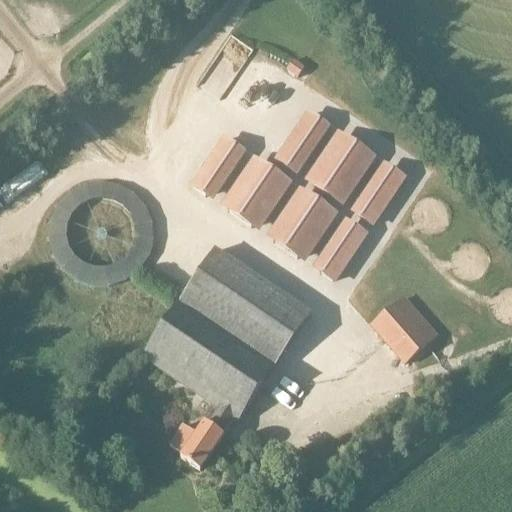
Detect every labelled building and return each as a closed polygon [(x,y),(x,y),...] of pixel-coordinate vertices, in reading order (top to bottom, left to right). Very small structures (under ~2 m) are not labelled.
[(277,164),(290,173),(322,125),(309,116),(277,164)] [(311,187),(335,204),(368,156),(343,139),(311,187)] [(192,189),(205,198),(238,150),(225,141),(192,189)] [(227,212),(251,229),(284,181),(259,165),(227,212)] [(357,218),(370,227),(402,179),(389,170),(357,218)] [(273,244),(297,260),(330,212),(305,196),(273,244)] [(216,217),(216,202),(164,203),(164,229),(180,229),(180,242),(174,242),(174,264),(194,264),(193,218),(216,217)] [(0,216),(0,230),(12,232),(11,237),(21,238),(25,213),(10,211),(9,218),(0,216)] [(319,275),(332,283),(364,236),(351,227),(319,275)] [(0,241),(0,273),(16,256),(0,241)] [(214,409),(203,425),(222,438),(233,422),(236,424),(310,317),(215,252),(142,360),(214,409)] [(402,301),(371,328),(404,366),(435,339),(402,301)] [(0,356),(0,375),(9,370),(0,356)] [(0,387),(5,393),(25,373),(15,363),(0,378),(0,387)] [(282,368),(276,377),(290,386),(289,387),(308,399),(314,389),(282,368)] [(14,392),(22,403),(44,387),(35,376),(14,392)] [(199,473),(222,438),(203,425),(195,436),(182,427),(169,447),(182,456),(180,460),(199,473)]
